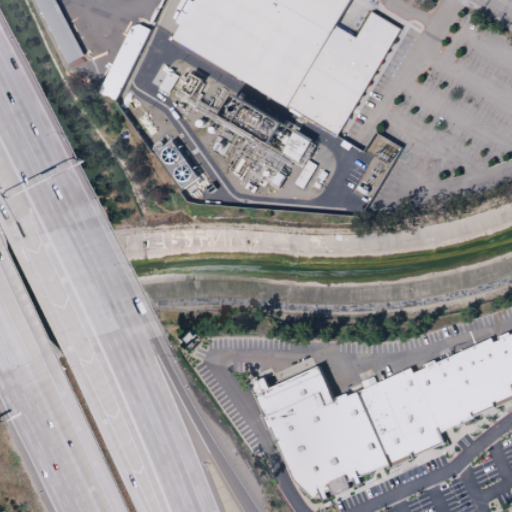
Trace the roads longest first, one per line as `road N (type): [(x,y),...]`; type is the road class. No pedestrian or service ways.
road 1 (motorway): [(246,511),(118,324)]
road 2 (motorway): [(195,511),(118,324)]
road 3 (motorway): [(163,511),(92,340)]
road 4 (motorway): [(144,511),(68,348)]
road 5 (motorway): [(43,357),(115,511)]
road 6 (motorway): [(29,364),(102,511)]
road 7 (motorway): [(13,370),(79,511)]
